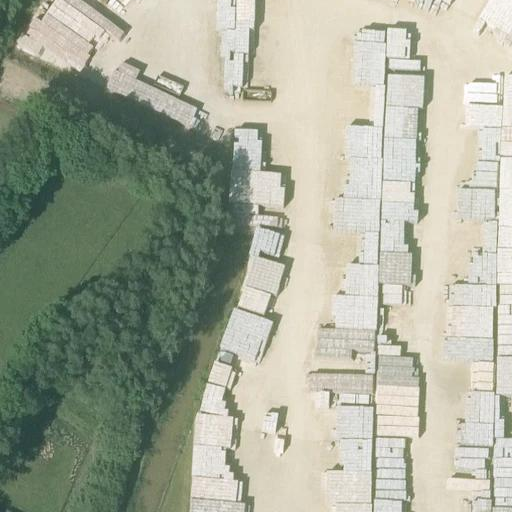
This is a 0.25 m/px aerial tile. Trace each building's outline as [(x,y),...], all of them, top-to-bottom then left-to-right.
[(511,0),(499,0),(486,25),(511,38),(511,0)] [(227,43),(226,88),(256,89),(256,79),(280,80),(282,11),(229,9),(229,21),(209,20),(209,42),(227,43)] [(376,185),(377,150),(419,151),(420,114),(381,113),(380,138),(352,137),(351,173),(370,173),(369,185),(376,185)] [(231,132),(230,205),(259,205),(259,195),(270,195),(271,176),(254,176),(255,133),(231,132)] [(343,299),(346,381),(396,379),(395,349),(407,349),(405,287),(396,287),(395,255),(388,255),(386,216),(364,217),(365,235),(335,236),(336,264),(357,264),(358,298),(343,299)] [(469,290),(473,363),(454,364),(455,396),(476,394),(478,430),(505,429),(503,398),(511,397),(511,357),(493,359),(489,289),(469,290)] [(511,345),(511,298),(497,297),(495,344),(511,345)] [(231,359),(242,333),(227,327),(217,353),(231,359)] [(213,449),(217,417),(193,415),(190,447),(213,449)]
